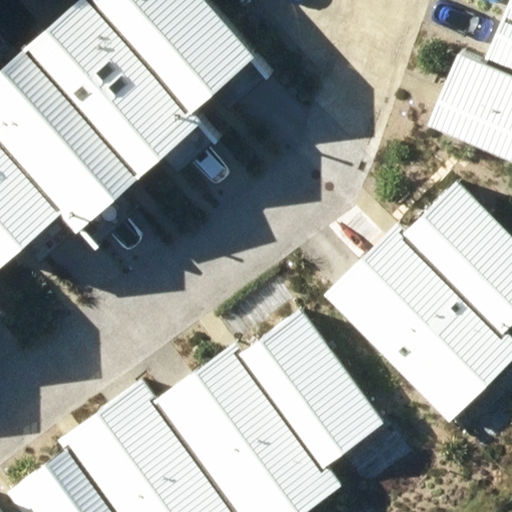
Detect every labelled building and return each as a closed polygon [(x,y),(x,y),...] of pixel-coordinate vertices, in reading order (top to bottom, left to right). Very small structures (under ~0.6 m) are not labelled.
[(87,0),(32,0),(0,32),(143,175),(203,116),(87,0)] [(212,0),(93,0),(207,114),(267,54),(212,0)] [(0,38),(0,157),(81,238),(141,179),(0,38)] [(511,55),(503,52),(475,132),(511,144),(511,55)] [(0,163),(0,262),(50,213),(0,163)] [(511,216),(457,174),(412,233),(511,310),(511,216)] [(511,332),(385,219),(319,292),(470,426),(511,379),(511,332)] [(287,287),(221,339),(347,497),(413,445),(287,287)] [(199,340),(133,392),(228,511),(306,511),(325,498),(199,340)] [(213,511),(120,394),(54,446),(106,511),(213,511)] [(98,511),(49,450),(0,489),(0,511),(98,511)]
